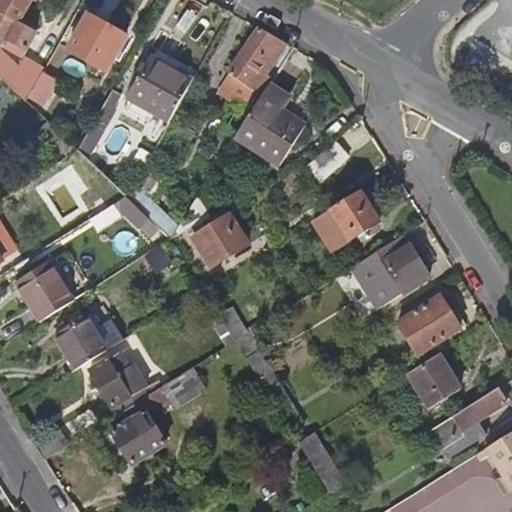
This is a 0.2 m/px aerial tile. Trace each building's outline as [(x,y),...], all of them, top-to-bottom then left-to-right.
[(31,0),(0,0),(0,40),(6,44),(4,48),(23,59),(36,37),(17,25),(31,0)] [(366,0),(377,11),(387,0),(366,0)] [(127,38),(91,18),(71,53),(106,74),(127,38)] [(287,47),(259,32),(225,86),(252,104),(287,47)] [(0,78),(26,104),(42,77),(23,66),(18,74),(0,55),(0,78)] [(169,125),(192,84),(151,60),(128,102),(130,103),(158,119),(169,125)] [(52,83),(42,77),(26,104),(35,112),(52,83)] [(288,100),(269,88),(236,141),(279,168),(304,128),(280,113),(288,100)] [(123,98),(112,92),(77,152),(88,162),(117,111),(117,110),(123,98)] [(158,119),(130,103),(125,111),(152,127),(158,119)] [(77,152),(60,135),(47,123),(38,134),(51,145),(67,160),(75,155),(77,152)] [(346,155),(334,137),(300,160),(310,178),(346,155)] [(103,158),(94,168),(106,179),(115,169),(103,158)] [(169,181),(146,165),(127,199),(148,219),(172,242),(179,229),(151,202),(169,181)] [(380,226),(360,194),(313,224),(324,242),(341,231),(350,245),(380,226)] [(148,219),(127,199),(114,211),(136,231),(148,219)] [(211,218),(199,199),(179,229),(172,242),(188,232),(211,218)] [(194,241),(230,218),(224,209),(211,218),(188,232),(194,241)] [(249,247),(230,218),(194,241),(212,269),(249,247)] [(172,242),(148,219),(136,231),(157,251),(162,248),(172,242)] [(429,278),(404,237),(351,270),(366,295),(392,280),(401,296),(429,278)] [(174,267),(162,248),(157,251),(145,259),(157,278),(174,267)] [(16,285),(40,324),(74,303),(49,264),(16,285)] [(380,323),(405,308),(398,297),(373,313),(380,323)] [(416,357),(466,327),(456,311),(449,315),(439,299),(396,326),(416,357)] [(57,338),(77,371),(125,341),(104,308),(57,338)] [(233,310),(220,318),(223,323),(235,343),(260,327),(259,325),(248,332),(233,310)] [(225,350),(235,343),(223,323),(220,318),(210,324),(214,329),(213,330),(225,350)] [(265,324),(260,327),(235,343),(247,362),(259,354),(258,352),(275,340),(265,324)] [(267,365),(259,354),(247,362),(267,394),(280,386),(274,376),(281,372),(273,361),(267,365)] [(129,372),(119,357),(90,375),(113,410),(146,390),(134,369),(129,372)] [(460,394),(437,357),(405,377),(429,412),(460,394)] [(190,371),(115,419),(121,429),(145,415),(147,419),(170,404),(174,410),(203,392),(190,371)] [(307,428),(280,386),(267,394),(294,436),(307,428)] [(448,461),(487,437),(479,423),(508,405),(500,391),(451,420),(439,446),(448,461)] [(145,415),(121,429),(111,434),(132,468),(166,447),(147,419),(145,415)] [(61,429),(35,446),(45,463),(72,446),(61,429)] [(315,434),(299,444),(332,496),(347,486),(315,434)] [(511,494),(511,435),(481,455),(507,497),(511,494)]
